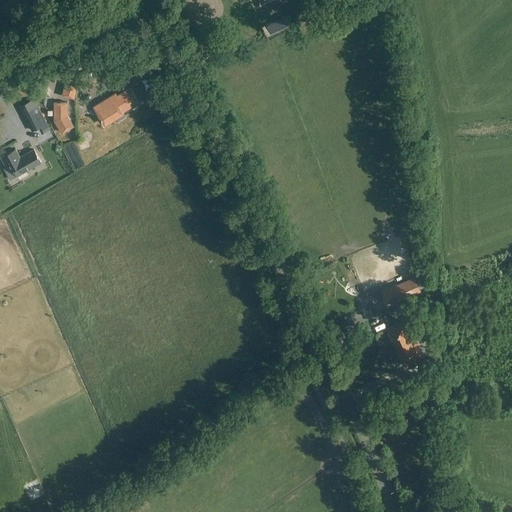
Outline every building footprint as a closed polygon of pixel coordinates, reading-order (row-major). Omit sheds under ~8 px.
[(78,85),(65,82),(62,95),(74,98),(78,85)] [(116,93),(94,107),(104,124),(112,119),(112,115),(120,110),(121,112),(139,101),(130,88),(117,96),(116,93)] [(25,119),(32,131),(46,123),(33,99),(20,106),(27,118),(25,119)] [(67,102),(55,102),(55,120),(62,132),(73,126),(67,116),(67,102)] [(1,158),(7,167),(11,164),(18,176),(41,162),(34,150),(20,158),(15,150),(1,158)] [(424,289),(431,287),(427,276),(421,278),(424,289)] [(388,305),(419,291),(413,278),(382,291),(388,305)] [(414,317),(419,327),(427,323),(422,313),(414,317)] [(396,347),(415,338),(406,320),(387,329),(396,347)] [(424,356),(415,338),(396,347),(405,366),(424,356)] [(436,383),(433,358),(422,359),(423,370),(428,369),(430,384),(436,383)]
